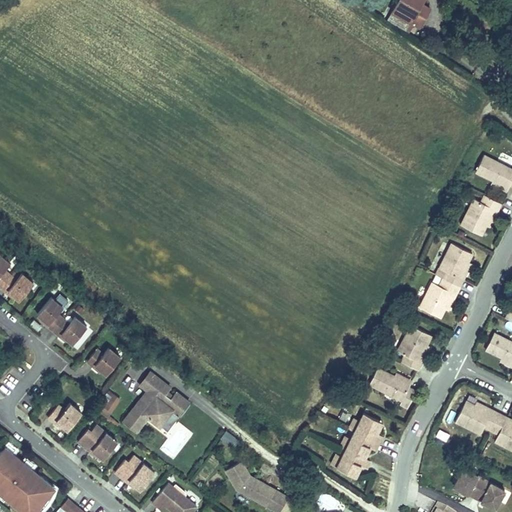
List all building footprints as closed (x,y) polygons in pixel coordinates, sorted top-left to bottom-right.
[(403,24),(410,14),(418,0),(397,0),(388,15),(403,24)] [(478,166),(493,173),(509,181),(511,178),(511,162),(485,149),(478,166)] [(509,181),(493,173),(491,177),(508,184),(509,181)] [(483,229),(488,219),(495,203),(499,205),(502,197),(486,189),(482,196),(476,193),(463,219),(483,229)] [(495,203),(488,219),(491,220),(499,205),(495,203)] [(457,272),(465,256),(468,248),(449,238),(437,263),(444,266),(437,281),(430,278),(418,302),(438,311),(442,303),(449,288),(453,289),(460,274),(457,272)] [(468,257),(465,256),(457,272),(460,274),(468,257)] [(28,281),(16,272),(11,279),(0,270),(0,267),(4,262),(0,259),(0,290),(2,292),(3,289),(10,295),(15,298),(28,281)] [(449,288),(442,303),(445,305),(453,289),(449,288)] [(53,315),(58,308),(46,299),(33,316),(37,320),(44,325),(43,327),(56,337),(57,335),(64,340),(69,344),(82,326),(70,317),(65,324),(53,315)] [(416,357),(423,341),(428,331),(408,321),(396,347),(403,351),(399,359),(416,367),(419,359),(416,357)] [(483,345),(500,353),(511,358),(511,339),(491,329),(483,345)] [(427,343),(423,341),(416,357),(419,359),(427,343)] [(102,364),(107,368),(121,352),(109,342),(103,348),(97,343),(87,356),(94,361),(95,359),(102,364)] [(511,358),(500,353),(498,356),(511,362),(511,358)] [(409,378),(393,371),(376,363),(368,379),(401,395),(399,398),(407,401),(415,385),(408,381),(409,378)] [(395,367),(393,371),(409,378),(411,375),(395,367)] [(152,371),(150,369),(139,382),(142,384),(152,371)] [(147,388),(121,419),(134,429),(147,414),(158,424),(171,408),(179,414),(190,402),(175,390),(172,393),(170,396),(165,392),(167,389),(170,386),(152,371),(142,384),(147,388)] [(109,417),(120,396),(109,390),(97,410),(109,417)] [(59,417),(64,421),(78,405),(66,395),(61,402),(55,396),(44,409),(51,414),(53,412),(59,417)] [(488,410),(473,402),(464,398),(454,418),(479,430),(482,423),(497,430),(493,437),(511,446),(511,421),(503,417),(505,413),(490,406),(488,410)] [(475,399),(473,402),(488,410),(490,406),(475,399)] [(332,459),(347,466),(349,461),(353,463),(355,457),(361,460),(365,452),(359,450),(355,448),(358,444),(361,445),(364,439),(370,442),(376,428),(370,425),(373,419),(370,417),(372,412),(357,405),(332,459)] [(179,414),(171,408),(158,424),(167,429),(179,414)] [(98,450),(102,454),(117,438),(96,420),(90,426),(87,424),(77,436),(89,447),(91,445),(98,450)] [(434,436),(445,440),(448,432),(437,428),(434,436)] [(229,430),(222,436),(227,443),(235,438),(229,430)] [(51,480),(4,441),(0,445),(0,488),(25,510),(30,504),(33,506),(48,488),(46,486),(51,480)] [(140,486),(154,469),(133,451),(128,458),(125,455),(114,467),(127,478),(129,476),(135,482),(140,486)] [(248,471),(239,456),(223,465),(234,484),(264,502),(274,486),(252,474),(251,475),(247,473),(248,471)] [(463,465),(454,483),(495,504),(504,486),(463,465)] [(157,502),(161,498),(164,500),(178,511),(186,511),(196,502),(182,491),(180,493),(171,486),(174,483),(167,478),(151,497),(157,502)] [(174,483),(171,486),(180,493),(182,491),(174,483)] [(90,511),(86,508),(84,510),(66,494),(60,501),(72,511),(90,511)]
